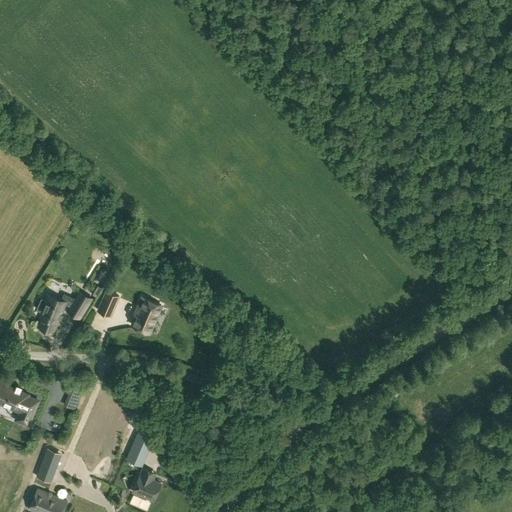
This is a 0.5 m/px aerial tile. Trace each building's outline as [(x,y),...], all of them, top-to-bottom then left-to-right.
[(92,294),(96,296),(102,287),(98,285),(92,294)] [(119,295),(106,290),(98,309),(111,315),(119,295)] [(42,298),(37,308),(45,312),(40,323),(53,329),(65,301),(72,304),(68,310),(80,317),(92,298),(80,291),(76,297),(74,300),(63,296),(62,299),(52,295),(49,302),(42,298)] [(132,324),(150,332),(161,305),(142,297),(137,310),(135,314),(136,315),(132,324)] [(14,389),(0,383),(0,399),(6,402),(5,405),(20,411),(18,416),(22,418),(21,421),(27,424),(37,400),(27,396),(27,395),(20,391),(22,387),(16,385),(14,389)] [(126,459),(142,465),(155,433),(139,427),(126,459)] [(154,499),(161,483),(152,479),(155,472),(144,467),(141,474),(140,474),(133,490),(154,499)] [(35,511),(61,511),(67,500),(37,488),(28,509),(35,511)]
